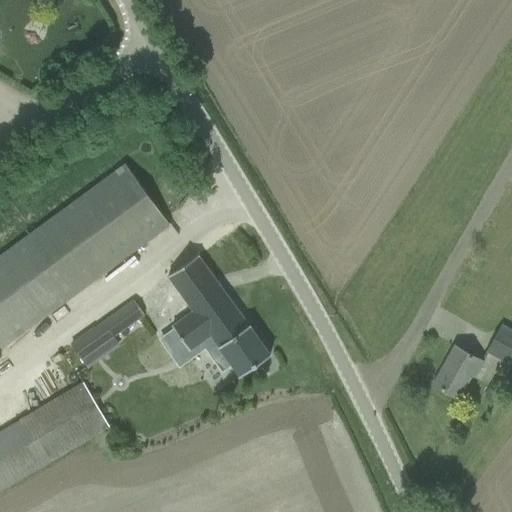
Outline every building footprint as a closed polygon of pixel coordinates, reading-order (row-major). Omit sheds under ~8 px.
[(0,348),(169,224),(125,164),(0,256),(0,348)] [(221,368),(230,362),(240,376),(270,355),(198,255),(170,275),(211,333),(201,340),(221,368)] [(71,345),(87,368),(121,345),(114,335),(144,314),(135,301),(71,345)] [(487,351),(511,366),(511,332),(502,326),(487,351)] [(433,385),(458,399),(471,374),(475,376),(483,362),(454,346),(433,385)] [(492,380),(483,397),(495,403),(504,387),(492,380)] [(0,431),(0,493),(111,427),(83,381),(0,431)]
